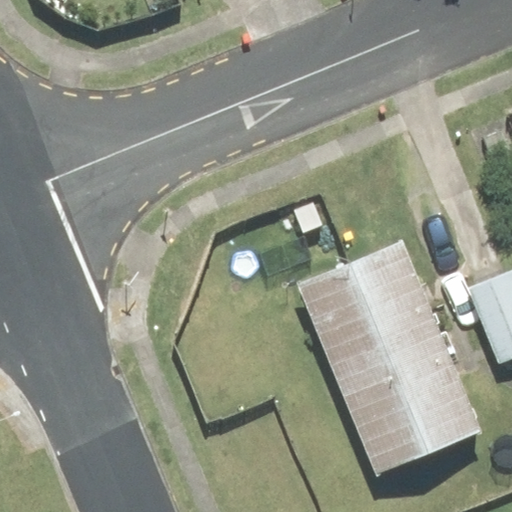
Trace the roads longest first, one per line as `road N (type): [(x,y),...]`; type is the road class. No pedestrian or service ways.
road 1 (residential): [(486,0),(6,201)]
road 2 (secondary): [(6,201),(135,511)]
